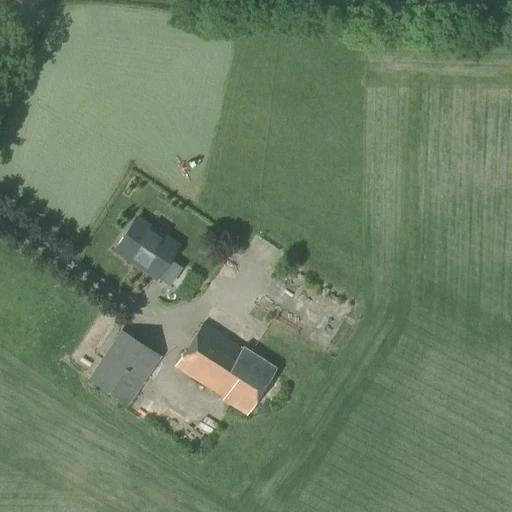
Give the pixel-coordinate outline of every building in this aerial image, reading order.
[(155,277),(159,272),(176,247),(135,219),(114,249),(155,277)] [(241,349),(201,323),(173,367),(222,399),(221,400),(245,416),(275,368),(242,347),(241,349)] [(126,406),(160,357),(119,330),(87,379),(126,406)] [(188,421),(155,399),(143,418),(200,456),(216,430),(192,415),(188,421)] [(79,505),(95,510),(105,479),(89,474),(79,505)] [(61,511),(89,511),(64,503),(61,511)]
